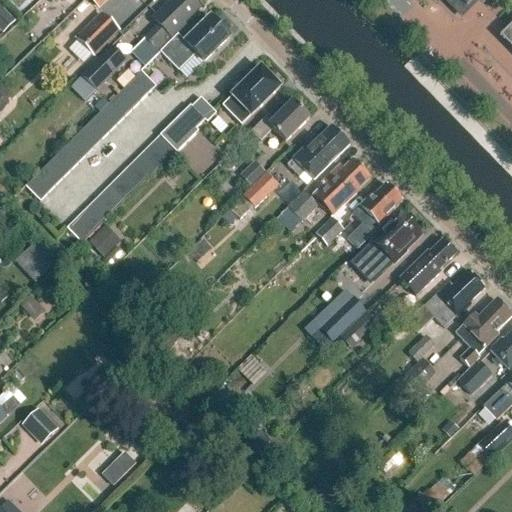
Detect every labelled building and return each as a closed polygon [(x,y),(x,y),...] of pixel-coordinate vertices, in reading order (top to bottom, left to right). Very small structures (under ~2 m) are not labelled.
[(89,0),(100,11),(111,0),(89,0)] [(158,29),(132,56),(145,70),(185,30),(183,29),(199,13),(186,0),(179,0),(167,12),(165,10),(152,23),(158,29)] [(452,0),(462,10),(471,0),(452,0)] [(5,13),(0,18),(0,34),(2,37),(15,24),(5,13)] [(95,59),(118,36),(101,18),(77,42),(95,59)] [(204,66),(229,41),(211,22),(185,47),(177,39),(161,57),(178,74),(195,58),(204,66)] [(96,95),(126,66),(111,51),(82,81),(96,95)] [(241,129),(280,92),(261,72),(222,109),(241,129)] [(141,76),(133,83),(149,99),(156,92),(141,76)] [(149,99),(133,83),(126,91),(141,107),(149,99)] [(8,99),(6,93),(0,86),(0,115),(2,113),(7,107),(8,99)] [(141,107),(126,91),(118,99),(133,115),(141,107)] [(133,115),(118,99),(110,106),(125,122),(133,115)] [(189,124),(206,107),(198,100),(181,116),(182,118),(189,124)] [(285,146),(309,122),(292,105),(273,124),(267,119),(250,136),(259,145),(271,133),(285,146)] [(125,122),(110,106),(103,114),(118,130),(125,122)] [(214,116),(206,107),(189,124),(197,133),(214,116)] [(118,130),(103,114),(95,122),(110,137),(118,130)] [(197,133),(189,124),(182,118),(174,125),(190,140),(197,133)] [(110,137),(95,122),(87,129),(102,145),(110,137)] [(190,140),(174,125),(167,133),(182,148),(190,140)] [(102,145),(87,129),(80,137),(94,153),(102,145)] [(313,185),(349,149),(331,131),(315,147),(313,144),(288,169),(300,181),(305,177),(313,185)] [(182,148),(167,133),(159,141),(174,156),(182,148)] [(94,153),(80,137),(72,145),(87,160),(94,153)] [(174,156),(159,141),(151,148),(167,163),(174,156)] [(87,160),(72,145),(64,152),(79,168),(87,160)] [(167,163),(151,148),(144,156),(159,171),(167,163)] [(79,168),(64,152),(57,160),(71,175),(79,168)] [(159,171),(144,156),(136,164),(151,179),(159,171)] [(71,175),(57,160),(49,168),(63,183),(71,175)] [(151,179),(136,164),(128,171),(144,186),(151,179)] [(359,193),(369,182),(353,164),(342,175),(338,172),(323,187),(325,189),(314,200),(333,220),(359,194),(359,193)] [(241,182),(251,193),(266,177),(256,167),(241,182)] [(63,183),(49,168),(41,175),(56,191),(63,183)] [(144,186),(128,171),(121,179),(136,194),(144,186)] [(56,191),(41,175),(34,183),(48,198),(56,191)] [(266,177),(251,193),(242,201),(256,215),(280,191),(266,177)] [(136,194),(121,179),(113,187),(128,202),(136,194)] [(48,198),(34,183),(25,191),(40,206),(48,198)] [(128,202),(113,187),(105,194),(121,209),(128,202)] [(363,229),(348,244),(358,254),(389,223),(386,221),(402,205),(388,189),(376,199),(374,198),(353,219),(363,229)] [(121,209),(105,194),(98,202),(113,217),(121,209)] [(305,197),(278,224),(290,236),(316,209),(305,197)] [(113,217),(98,202),(90,210),(105,225),(113,217)] [(105,225),(90,210),(82,217),(98,232),(105,225)] [(186,237),(189,221),(165,216),(162,233),(186,237)] [(98,232),(82,217),(75,225),(90,240),(98,232)] [(382,236),(354,263),(365,274),(379,260),(378,259),(382,255),(393,267),(396,264),(398,266),(404,260),(405,255),(420,240),(419,238),(417,230),(409,228),(400,220),(383,237),(382,236)] [(328,250),(343,234),(332,223),(316,239),(328,250)] [(90,240),(75,225),(67,233),(82,248),(90,240)] [(105,259),(120,245),(105,228),(89,243),(105,259)] [(454,260),(441,246),(429,258),(427,256),(400,282),(399,283),(416,300),(416,299),(440,276),(438,275),(454,260)] [(469,308),(485,292),(469,275),(453,290),(451,288),(437,301),(434,298),(423,308),(446,332),(453,324),(455,326),(472,310),(469,308)] [(28,318),(38,308),(30,299),(19,309),(28,318)] [(497,336),(511,320),(511,319),(497,304),(478,322),(474,319),(456,338),(470,353),(460,363),(468,371),(479,361),(478,359),(499,338),(497,336)] [(350,351),(376,325),(366,315),(339,341),(350,351)] [(120,336),(113,345),(128,356),(135,347),(120,336)] [(511,336),(504,344),(502,342),(490,354),(510,374),(511,371),(511,336)] [(417,367),(435,349),(426,340),(408,358),(417,367)] [(444,363),(434,352),(411,374),(422,386),(444,363)] [(473,399),(492,381),(479,366),(460,385),(473,399)] [(511,387),(509,390),(508,389),(484,411),(497,425),(511,410),(511,387)] [(6,395),(0,400),(0,426),(6,420),(18,407),(6,395)] [(22,429),(41,448),(58,432),(39,412),(22,429)] [(450,441),(459,432),(450,423),(441,433),(450,441)] [(473,481),(511,442),(511,434),(503,425),(460,467),(473,481)] [(130,427),(119,437),(125,444),(136,435),(130,427)] [(260,452),(270,443),(260,433),(250,443),(260,452)] [(109,479),(117,471),(106,461),(99,468),(109,479)] [(438,511),(443,507),(428,494),(416,507),(421,511),(438,511)]
